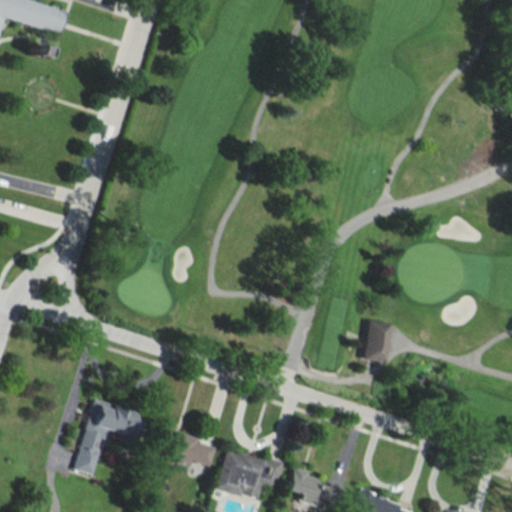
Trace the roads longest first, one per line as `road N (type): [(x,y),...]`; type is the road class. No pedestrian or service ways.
road 1 (residential): [(511,463),(11,301)]
road 2 (residential): [(0,323),(18,291),(75,234),(149,0)]
